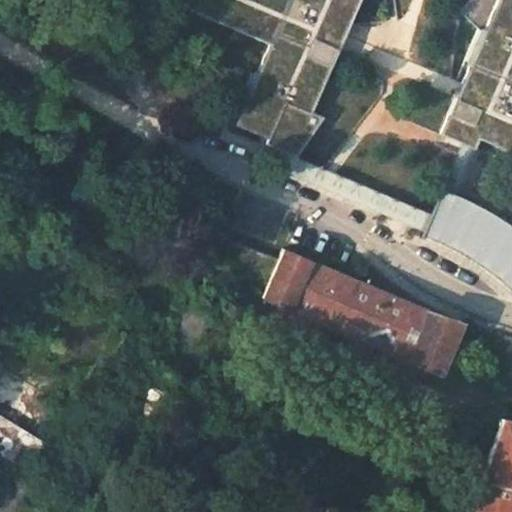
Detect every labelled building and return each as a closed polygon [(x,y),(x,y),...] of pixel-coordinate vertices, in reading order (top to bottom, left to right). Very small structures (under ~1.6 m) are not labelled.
[(280,149),(292,154),(336,40),(350,0),(174,0),(172,8),(266,44),(255,73),(251,72),(237,107),(241,109),(234,126),(267,138),(265,144),(280,149)] [(511,0),(464,0),(459,6),(476,24),(456,76),(462,78),(456,92),(441,128),(466,139),(471,129),(511,146),(511,0)] [(459,148),(445,185),(457,189),(471,152),(475,142),(463,138),(459,148)] [(275,163),(428,221),(431,222),(436,209),(330,168),(292,154),(280,149),(275,163)] [(511,275),(511,233),(502,224),(455,196),(457,189),(445,185),(436,209),(431,222),(428,221),(421,237),(459,255),(498,282),(503,286),(511,275)] [(310,261),(284,249),(277,263),(261,297),(289,309),(310,261)] [(425,309),(310,261),(289,309),(439,375),(461,322),(425,309)] [(0,413),(0,453),(26,468),(43,437),(0,413)] [(507,511),(511,496),(511,425),(495,421),(466,511),(507,511)]
